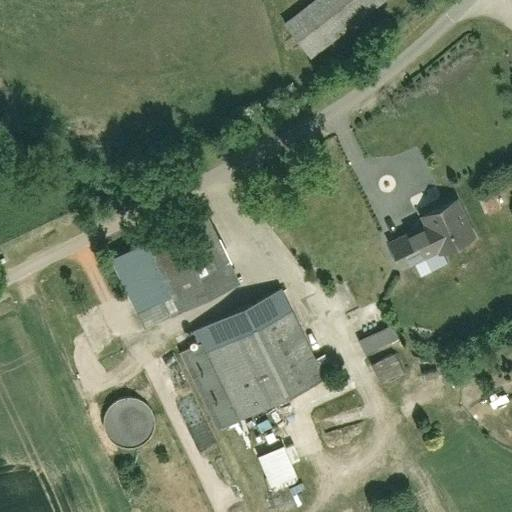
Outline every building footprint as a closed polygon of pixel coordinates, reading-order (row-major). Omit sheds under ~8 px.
[(318,0),(282,27),(307,60),(385,0),(318,0)] [(407,216),(417,237),(391,249),(400,270),(428,257),(433,267),(469,248),(444,197),(407,216)] [(206,219),(113,263),(143,326),(237,282),(206,219)] [(200,354),(183,361),(215,435),(234,426),(235,427),(330,382),(287,292),(192,337),(200,354)] [(349,321),(364,356),(406,338),(391,303),(349,321)] [(106,419),(109,437),(120,448),(136,451),(152,443),(158,430),(154,409),(143,400),(125,399),(116,403),(106,419)]
